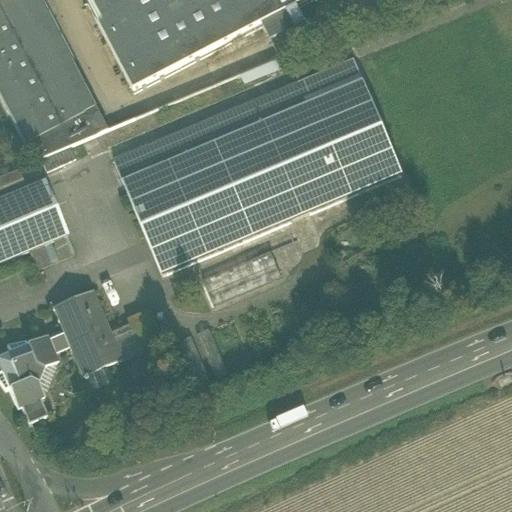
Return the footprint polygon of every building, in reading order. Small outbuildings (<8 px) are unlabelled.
[(0,0),(0,96),(37,164),(108,134),(36,0),(0,0)] [(263,29),(277,22),(266,0),(83,0),(134,97),(263,29)] [(266,0),(277,22),(286,17),(297,11),(318,0),(266,0)] [(307,31),(297,11),(286,17),(294,33),(296,36),(307,31)] [(277,22),(263,29),(271,46),(294,33),(286,17),(277,22)] [(284,59),(240,78),(244,88),(288,69),(284,59)] [(355,61),(299,84),(348,201),(404,177),(355,61)] [(163,279),(348,201),(299,84),(114,162),(163,279)] [(0,179),(0,201),(26,191),(18,172),(0,179)] [(44,183),(26,191),(0,201),(0,266),(29,255),(67,239),(44,183)] [(75,257),(67,239),(29,255),(36,273),(75,257)] [(206,279),(217,305),(280,279),(269,253),(206,279)] [(414,301),(404,279),(391,285),(402,307),(414,301)] [(52,311),(63,337),(69,352),(82,381),(85,380),(106,371),(121,364),(109,336),(92,294),(52,311)] [(129,327),(142,355),(163,346),(151,318),(129,327)] [(142,355),(129,327),(109,336),(121,364),(142,355)] [(198,336),(217,382),(229,377),(209,332),(198,336)] [(63,337),(48,343),(54,358),(69,352),(63,337)] [(17,413),(20,411),(40,403),(43,402),(37,387),(44,372),(58,366),(54,358),(48,343),(47,339),(26,348),(25,344),(6,348),(9,355),(0,359),(0,372),(1,375),(0,374),(0,386),(5,394),(8,392),(17,413)] [(180,344),(194,377),(205,373),(191,339),(180,344)] [(37,387),(43,402),(58,366),(44,372),(37,387)] [(112,386),(106,371),(85,380),(91,394),(112,386)] [(194,377),(199,390),(210,385),(205,373),(194,377)] [(47,420),(40,403),(20,411),(27,428),(47,420)]
